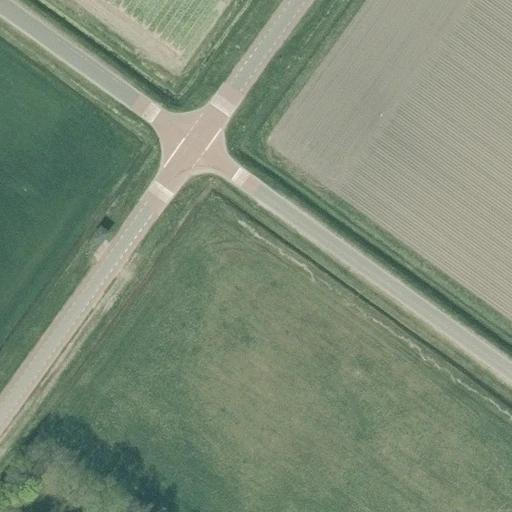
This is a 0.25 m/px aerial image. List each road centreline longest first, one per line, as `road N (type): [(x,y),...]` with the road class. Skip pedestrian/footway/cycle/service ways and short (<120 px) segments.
road 1 (unclassified): [(511,371),(190,138)]
road 2 (tertiary): [(0,402),(190,138)]
road 3 (unclassified): [(190,138),(0,1)]
road 4 (tertiary): [(190,138),(290,0)]
